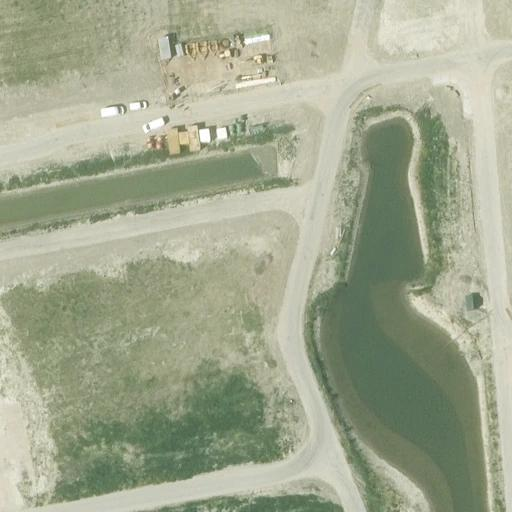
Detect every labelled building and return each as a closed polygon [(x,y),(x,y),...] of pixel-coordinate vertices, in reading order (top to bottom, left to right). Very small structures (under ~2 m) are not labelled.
[(10,0),(0,2),(2,14),(12,12),(10,0)] [(20,0),(10,0),(12,12),(22,10),(20,0)] [(60,28),(38,32),(47,81),(69,77),(70,76),(66,60),(70,60),(69,52),(67,53),(66,49),(64,49),(60,28)] [(18,36),(17,36),(26,85),(27,85),(28,87),(35,85),(35,83),(37,83),(47,81),(38,32),(37,32),(38,41),(19,45),(18,36)] [(17,36),(0,39),(0,72),(0,73),(4,89),(5,89),(25,85),(26,85),(17,36)] [(133,268),(108,273),(118,323),(143,318),(141,309),(141,308),(133,269),(133,268)] [(84,278),(91,318),(92,318),(92,319),(115,314),(117,323),(118,323),(108,273),(108,274),(85,278),(84,278)] [(47,285),(22,290),(31,339),(56,335),(54,326),(55,326),(54,326),(54,325),(47,286),(47,285)] [(0,309),(5,335),(29,331),(30,340),(31,339),(22,290),(21,290),(0,294),(0,309)] [(137,368),(127,369),(129,381),(139,379),(137,368)] [(127,369),(117,371),(119,383),(129,381),(127,369)] [(220,391),(210,393),(215,417),(265,408),(265,407),(265,408),(264,408),(260,384),(260,383),(220,391)] [(50,384),(40,386),(43,398),(52,396),(50,384)] [(40,386),(30,388),(33,400),(43,398),(40,386)] [(145,392),(137,394),(140,410),(148,408),(145,392)] [(137,394),(128,395),(131,411),(140,410),(137,394)] [(102,400),(94,402),(97,418),(105,416),(102,400)] [(94,402),(86,403),(89,419),(97,418),(94,402)] [(60,408),(52,410),(55,426),(63,424),(60,408)] [(215,418),(220,442),(229,441),(230,440),(269,433),(270,433),(265,408),(215,417),(215,418)] [(52,410),(43,411),(47,427),(55,426),(52,410)] [(184,413),(172,416),(174,425),(186,423),(184,413)] [(164,417),(142,421),(150,465),(172,460),(164,417)] [(142,421),(121,425),(129,469),(150,465),(142,421)] [(186,423),(174,425),(176,435),(188,433),(186,423)] [(121,425),(99,429),(108,473),(129,469),(121,425)] [(99,429),(78,433),(86,477),(108,473),(99,429)] [(78,433),(57,437),(65,481),(86,477),(78,433)] [(35,442),(43,485),(65,481),(57,437),(35,441),(35,442)]
